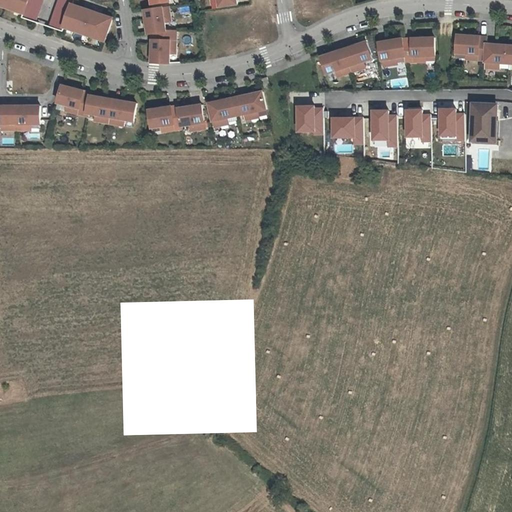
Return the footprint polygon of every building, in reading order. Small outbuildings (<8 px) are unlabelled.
[(0,0),(0,4),(1,3),(6,4),(6,6),(13,8),(13,9),(24,13),(23,18),(36,22),(43,0),(0,0)] [(74,0),(59,0),(50,27),(64,31),(65,26),(76,30),(77,30),(84,32),(84,30),(90,32),(90,35),(105,40),(113,18),(101,14),(100,17),(82,11),(83,8),(73,5),(74,0)] [(169,7),(145,11),(149,34),(152,33),(167,31),(165,23),(172,22),(169,7)] [(167,31),(152,33),(153,41),(153,63),(170,63),(171,53),(177,54),(177,31),(167,31)] [(488,36),(458,34),(457,52),(466,52),(466,58),(486,59),(487,43),(488,36)] [(403,37),(380,41),(384,65),(399,63),(398,56),(406,55),(403,37)] [(403,37),(406,55),(407,62),(426,61),(426,55),(436,55),(435,37),(403,37)] [(345,48),(353,71),(367,67),(365,60),(373,58),(367,40),(345,48)] [(487,43),(486,59),(486,67),(500,68),(501,62),(509,62),(510,59),(510,47),(510,44),(487,43)] [(345,48),(323,56),(328,73),(337,70),(339,76),(353,71),(345,48)] [(267,77),(262,78),(265,87),(270,85),(267,77)] [(91,93),(63,86),(58,103),(67,106),(66,112),(87,116),(88,114),(90,96),(91,93)] [(241,100),(244,112),(246,121),(260,118),(259,111),(267,110),(263,92),(240,97),(241,100)] [(90,96),(88,114),(96,115),(95,121),(109,124),(114,100),(90,96)] [(233,99),(210,104),(215,128),(230,125),(228,118),(237,116),(236,113),(233,102),(233,99)] [(114,100),(109,124),(124,126),(125,120),(134,122),(137,104),(114,100)] [(233,102),(236,113),(244,112),(241,100),(233,102)] [(470,102),(468,141),(496,142),(498,104),(470,102)] [(0,105),(0,123),(2,124),(2,130),(17,130),(16,106),(5,106),(0,105)] [(179,109),(182,127),(190,126),(191,132),(206,130),(202,105),(179,109)] [(314,105),(295,105),(295,132),(313,132),(313,135),(322,135),(321,108),(314,108),(314,105)] [(16,106),(17,130),(31,130),(31,124),(40,124),(40,106),(32,106),(16,106)] [(179,106),(150,111),(152,128),(162,127),(163,133),(182,130),(182,127),(179,109),(179,106)] [(458,108),(439,109),(439,136),(457,135),(457,139),(465,139),(465,112),(458,112),(458,108)] [(388,110),(370,110),(371,140),(387,140),(387,146),(397,146),(396,115),(388,115),(388,110)] [(424,110),(405,110),(405,137),(423,137),(423,140),(432,140),(431,113),(424,113),(424,110)] [(363,118),(331,118),(332,138),(353,138),(353,143),(363,143),(363,118)]
